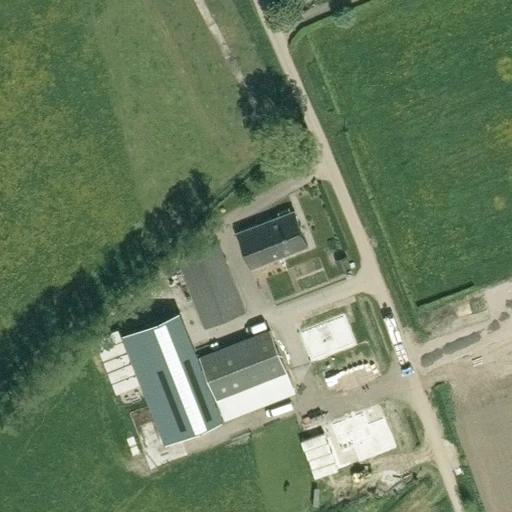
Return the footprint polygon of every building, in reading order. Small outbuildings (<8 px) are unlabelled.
[(252,268),(307,246),(293,210),(290,211),(289,208),(278,212),(279,216),(237,232),(252,268)] [(246,311),(218,242),(177,258),(204,328),(246,311)] [(343,271),(351,268),(346,255),(338,258),(343,271)] [(129,315),(158,287),(150,279),(122,306),(129,315)] [(180,312),(123,334),(165,442),(223,419),(180,312)] [(354,349),(343,319),(299,335),(309,365),(354,349)] [(202,358),(218,398),(286,371),(270,330),(202,358)] [(511,334),(482,347),(494,377),(511,369),(511,334)] [(360,473),(394,462),(379,420),(330,438),(341,468),(357,463),(360,473)]
